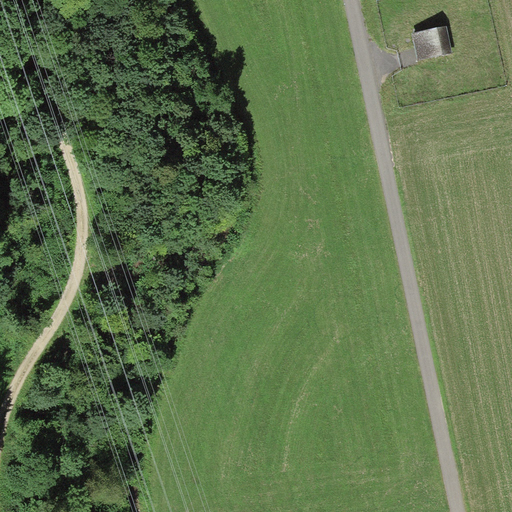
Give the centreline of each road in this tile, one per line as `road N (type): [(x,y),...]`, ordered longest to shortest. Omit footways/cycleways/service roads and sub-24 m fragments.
road 1 (track): [(351,0),(459,511)]
road 2 (track): [(8,0),(64,159),(79,240),(59,308),(0,409)]
